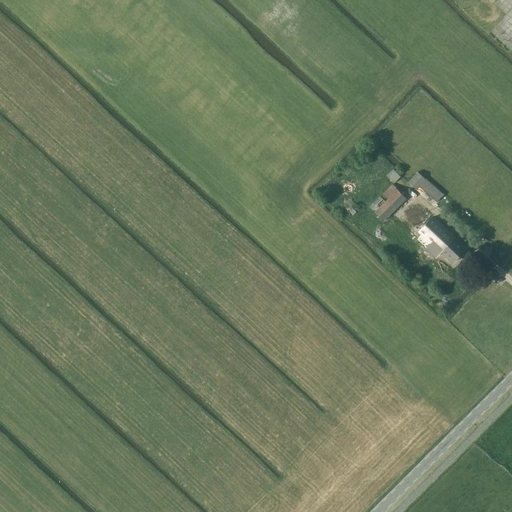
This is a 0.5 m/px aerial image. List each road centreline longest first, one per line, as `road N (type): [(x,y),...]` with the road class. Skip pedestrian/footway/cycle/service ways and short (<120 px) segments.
road 1 (unclassified): [(378,511),(511,378)]
road 2 (unknown): [(511,281),(416,195)]
